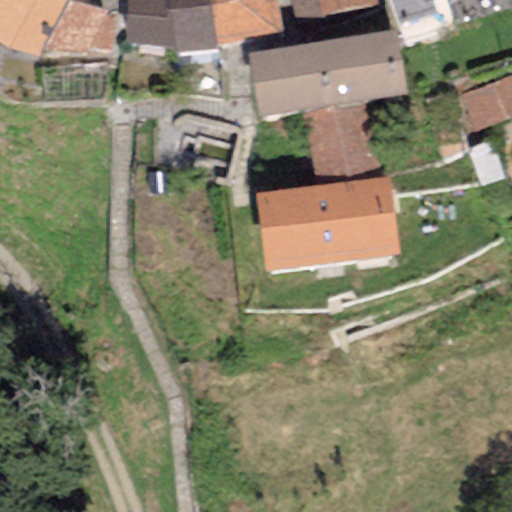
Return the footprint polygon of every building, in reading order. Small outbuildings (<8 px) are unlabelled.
[(63,7),(48,0),(0,0),(0,49),(36,65),(41,54),(63,7)] [(127,0),(129,52),(175,56),(176,62),(216,57),(283,42),(275,0),(127,0)] [(290,0),(296,29),(375,13),(371,0),(290,0)] [(419,0),(423,12),(466,0),(419,0)] [(105,19),(63,7),(41,54),(89,64),(91,52),(108,52),(111,33),(102,32),(105,19)] [(394,44),(247,68),(258,133),(306,125),(374,113),(405,108),(394,44)] [(511,76),(460,96),(475,136),(511,122),(511,76)] [(374,113),(306,125),(318,196),(388,187),(374,113)] [(318,196),(255,204),(265,284),(398,267),(388,187),(318,196)]
